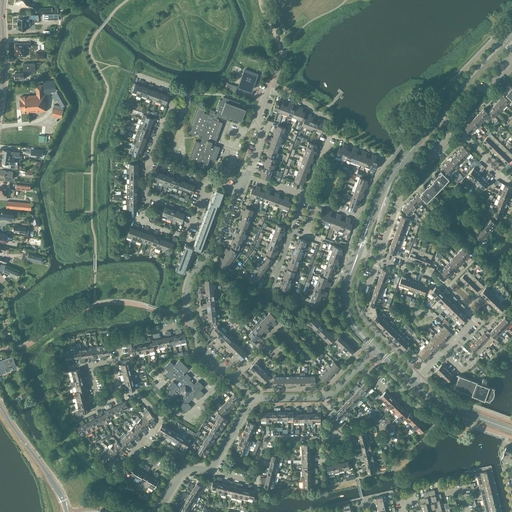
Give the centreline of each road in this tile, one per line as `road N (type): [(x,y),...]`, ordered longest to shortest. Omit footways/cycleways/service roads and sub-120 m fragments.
road 1 (residential): [(176,480),(132,452),(163,420),(133,392),(99,406),(88,366),(120,356),(117,342),(186,325)]
road 2 (residential): [(206,467),(254,482),(267,438),(320,438),(335,424)]
road 3 (tertiary): [(359,251),(384,185),(437,118)]
road 4 (residential): [(304,198),(332,119),(268,90)]
road 5 (residential): [(193,324),(189,281),(221,239),(237,191)]
road 6 (tertiary): [(66,511),(0,405)]
road 7 (residential): [(423,372),(477,316),(447,285)]
